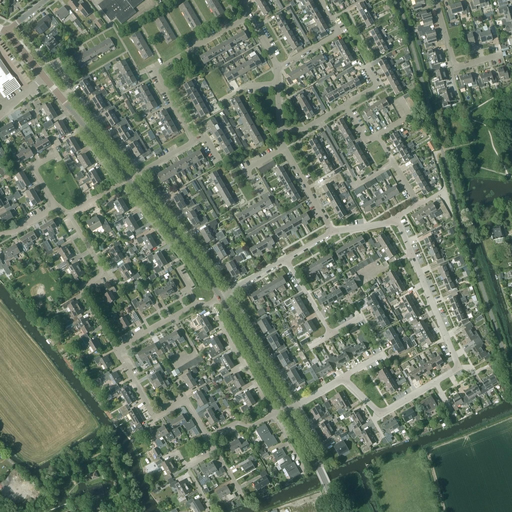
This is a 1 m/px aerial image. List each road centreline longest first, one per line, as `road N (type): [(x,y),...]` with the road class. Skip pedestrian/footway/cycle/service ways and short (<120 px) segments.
road 1 (residential): [(342,377),(379,413),(458,367),(396,217)]
road 2 (residential): [(194,141),(154,70),(248,16)]
road 3 (residential): [(114,349),(79,288),(104,273),(68,213)]
road 4 (residential): [(207,436),(185,399),(154,417),(114,349)]
road 5 (tertiary): [(220,297),(127,179)]
road 6 (residential): [(230,291),(138,173)]
road 7 (residential): [(296,405),(230,291)]
road 8 (tertiary): [(285,409),(220,297)]
road 9 (residential): [(272,414),(208,304)]
